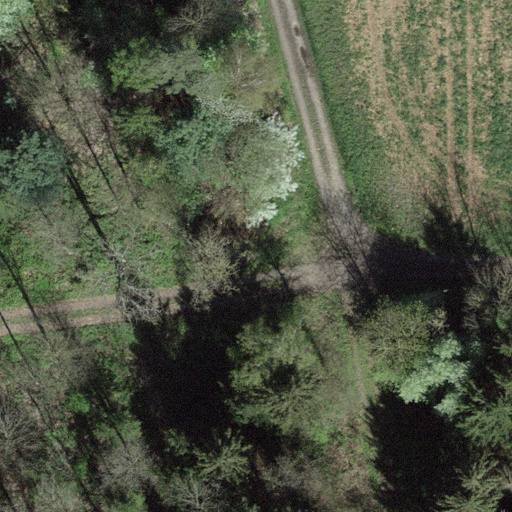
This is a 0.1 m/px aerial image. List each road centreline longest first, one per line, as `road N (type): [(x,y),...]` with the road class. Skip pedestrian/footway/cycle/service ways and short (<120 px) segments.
road 1 (track): [(333,291),(0,321)]
road 2 (track): [(333,291),(259,0)]
road 3 (track): [(333,291),(387,511)]
road 4 (track): [(511,296),(333,291)]
